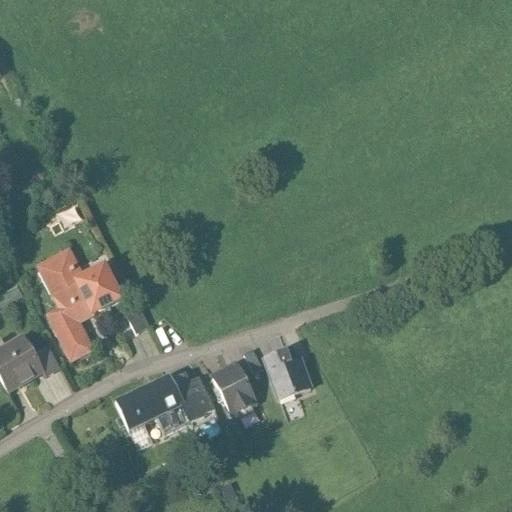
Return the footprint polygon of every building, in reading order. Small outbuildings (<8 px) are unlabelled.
[(82,274),(72,252),(39,269),(61,312),(73,305),(80,319),(90,314),(72,279),(82,274)] [(82,274),(72,279),(90,314),(121,298),(104,263),(82,274)] [(80,319),(73,305),(61,312),(50,317),(72,360),(95,348),(80,319)] [(23,339),(0,352),(0,378),(7,392),(42,372),(23,339)] [(289,349),(265,358),(282,403),(312,392),(300,358),(293,361),(289,349)] [(255,404),(235,364),(212,375),(231,416),(255,404)] [(187,376),(173,383),(184,406),(191,420),(215,409),(199,375),(189,380),(187,376)] [(117,401),(131,430),(184,406),(173,383),(170,376),(117,401)]
